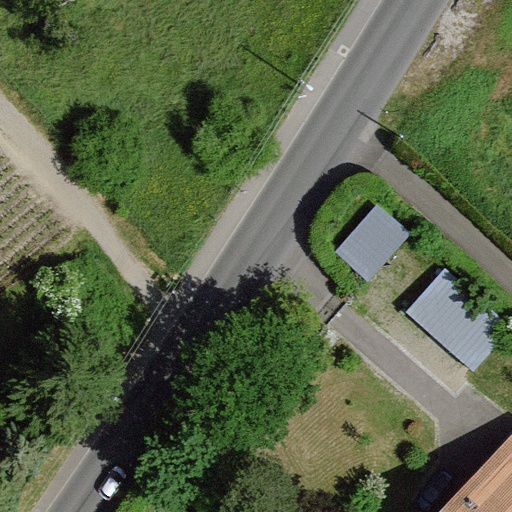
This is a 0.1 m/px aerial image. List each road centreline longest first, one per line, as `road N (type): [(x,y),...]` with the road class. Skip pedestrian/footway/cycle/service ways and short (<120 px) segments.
road 1 (tertiary): [(415,0),(80,511)]
road 2 (track): [(205,326),(151,279),(0,98)]
